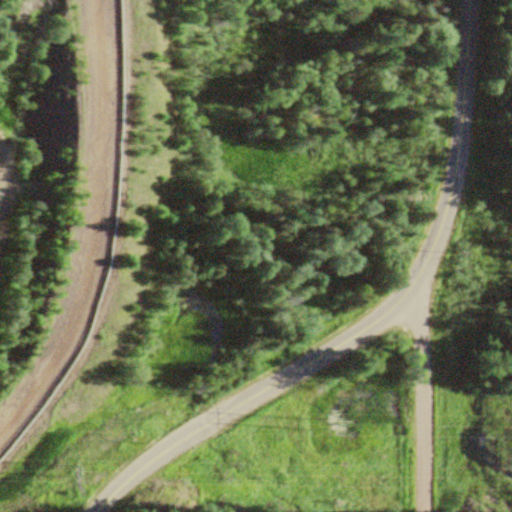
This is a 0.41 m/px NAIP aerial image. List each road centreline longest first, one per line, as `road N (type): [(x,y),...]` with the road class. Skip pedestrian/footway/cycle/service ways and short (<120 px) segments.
road 1 (tertiary): [(90,511),(127,466),(349,340),(428,266),(458,118),(462,0)]
road 2 (residential): [(349,340),(340,0)]
road 3 (residential): [(429,511),(435,422),(428,266)]
